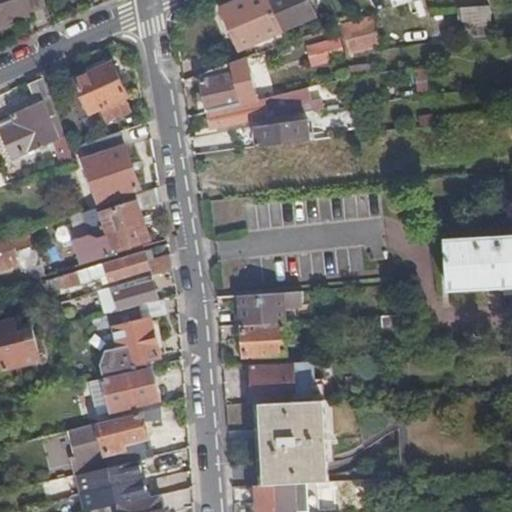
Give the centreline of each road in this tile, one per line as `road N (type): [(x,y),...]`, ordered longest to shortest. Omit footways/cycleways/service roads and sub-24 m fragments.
road 1 (residential): [(212,511),(188,252),(149,6)]
road 2 (residential): [(0,72),(149,6)]
